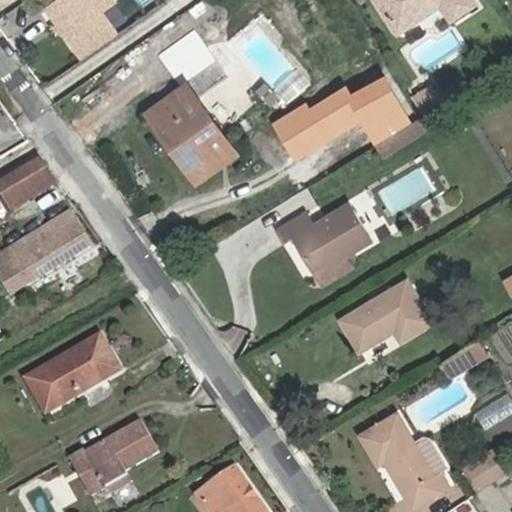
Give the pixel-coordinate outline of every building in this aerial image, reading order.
[(62,0),(50,9),(83,57),(116,34),(101,13),(116,3),(113,0),(62,0)] [(473,0),(381,0),(384,4),(379,7),(393,29),(397,27),(405,28),(417,21),(418,14),(438,0),(439,0),(452,19),(476,4),(473,0)] [(195,57),(190,65),(187,72),(186,81),(205,84),(207,72),(217,64),(207,47),(195,57)] [(374,132),(408,116),(388,77),(374,84),(376,87),(356,96),(374,132)] [(435,84),(411,98),(419,111),(428,112),(446,101),(435,84)] [(201,182),(239,154),(195,93),(152,122),(174,153),(178,149),(201,182)] [(380,142),(412,122),(408,116),(374,132),(380,142)] [(385,160),(428,133),(421,120),(377,147),(385,160)] [(48,153),(0,175),(0,182),(12,207),(62,184),(48,153)] [(352,204),(316,225),(309,212),(278,230),(287,246),(296,240),(314,273),(347,253),(348,256),(373,241),(352,204)] [(91,246),(69,212),(2,254),(0,250),(0,272),(13,295),(91,246)] [(0,292),(5,300),(13,295),(0,272),(0,292)] [(410,280),(342,322),(363,354),(396,334),(402,344),(436,323),(410,280)] [(101,336),(28,378),(47,413),(83,392),(80,386),(99,375),(103,380),(120,369),(101,336)] [(466,367),(488,353),(480,341),(458,354),(466,367)] [(458,354),(442,364),(451,377),(466,367),(458,354)] [(438,477),(421,448),(400,414),(362,436),(381,470),(386,466),(414,511),(415,511),(453,489),(444,474),(438,477)] [(93,497),(132,474),(130,471),(160,453),(142,420),(87,453),(85,450),(70,459),(93,497)] [(478,493),(509,473),(493,450),(464,471),(478,493)] [(266,511),(237,468),(198,494),(210,511),(266,511)] [(511,511),(511,494),(488,511),(511,511)]
